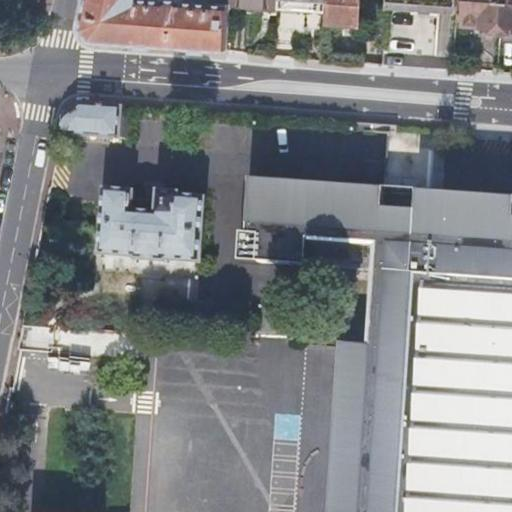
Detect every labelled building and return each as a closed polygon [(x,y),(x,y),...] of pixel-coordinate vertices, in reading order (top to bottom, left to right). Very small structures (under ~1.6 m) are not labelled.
[(88,0),(82,27),(92,40),(228,51),(230,17),(231,10),(231,6),(182,2),(182,0),(176,0),(162,0),(162,1),(150,0),(88,0)] [(231,0),(231,6),(231,10),(277,14),(278,0),(231,0)] [(325,0),(278,0),(277,14),(324,18),(325,0)] [(325,0),(324,18),(324,20),(358,23),(359,0),(325,0)] [(480,31),(500,32),(502,0),(465,0),(464,23),(481,24),(480,31)] [(511,0),(502,0),(500,32),(511,33),(511,0)] [(231,10),(230,17),(276,21),(277,14),(231,10)] [(481,24),(464,23),(464,30),(480,31),(481,24)] [(122,107),(121,107),(81,103),(63,115),(59,131),(59,133),(120,137),(122,107)] [(511,511),(511,196),(419,190),(385,188),(252,178),(248,232),(242,232),(240,261),(379,271),(373,345),(361,511),(511,511)] [(133,191),(106,189),(102,253),(135,256),(135,260),(167,262),(167,258),(202,261),(207,197),(177,194),(177,192),(157,189),(156,200),(132,198),(133,191)] [(109,334),(71,332),(68,378),(105,380),(105,379),(108,335),(109,335),(109,334)] [(361,511),(373,345),(342,342),(329,511),(361,511)] [(104,474),(108,425),(108,422),(53,418),(45,511),(113,511),(117,475),(104,474)] [(120,426),(108,425),(104,474),(117,475),(120,426)] [(120,426),(117,475),(113,511),(123,511),(129,426),(120,426)]
